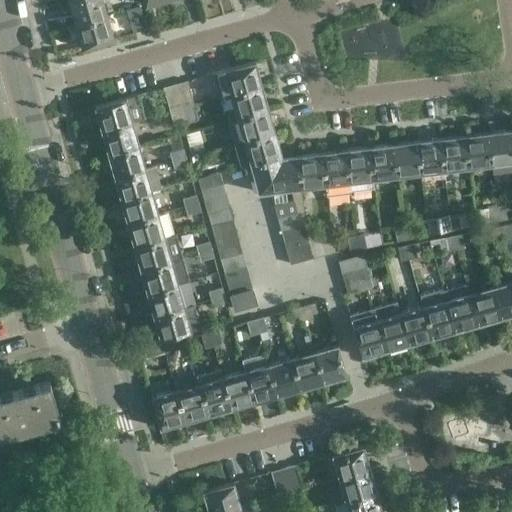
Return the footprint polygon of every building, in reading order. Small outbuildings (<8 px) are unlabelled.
[(107,16),(102,0),(73,0),(69,1),(76,25),(107,16)] [(139,6),(126,10),(133,32),(145,29),(139,6)] [(113,39),(107,16),(76,25),(82,48),(113,39)] [(224,71),(231,95),(262,86),(255,62),(255,61),(223,70),(224,71)] [(187,81),(176,84),(181,103),(192,100),(187,81)] [(181,103),(176,84),(163,88),(169,106),(181,103)] [(268,109),(262,86),(231,95),(237,117),(268,109)] [(95,107),(101,131),(132,122),(144,119),(137,95),(94,107),(95,107)] [(195,109),(192,100),(181,103),(184,113),(195,109)] [(184,113),(181,103),(169,106),(172,116),(184,113)] [(198,120),(195,109),(184,113),(187,123),(198,120)] [(275,132),(268,109),(237,117),(244,140),(275,132)] [(187,123),(184,113),(172,116),(175,127),(187,123)] [(139,145),(132,122),(101,131),(108,154),(139,145)] [(511,161),(511,129),(488,132),(492,164),(511,161)] [(281,155),(275,132),(244,140),(251,164),(280,156),(281,155)] [(492,164),(488,132),(464,135),(468,167),(492,164)] [(468,167),(464,135),(439,138),(443,170),(468,167)] [(443,170),(439,138),(417,141),(421,173),(443,170)] [(421,173),(417,141),(393,144),(396,176),(421,173)] [(203,143),(190,147),(192,154),(205,151),(203,143)] [(396,176),(393,144),(369,147),(373,178),(396,176)] [(145,168),(139,145),(108,154),(114,177),(145,168)] [(373,178),(369,147),(345,150),(349,181),(373,178)] [(184,148),(171,152),(173,160),(187,156),(184,148)] [(349,181),(345,150),(321,153),(325,184),(349,181)] [(207,159),(205,151),(192,154),(194,163),(207,159)] [(325,184),(321,153),(297,156),(297,155),(296,155),(297,160),(301,187),(302,187),(325,184)] [(281,155),(280,156),(251,164),(259,192),(291,188),(301,187),(297,160),(283,162),(281,156),(281,155)] [(189,165),(187,156),(173,160),(175,169),(189,165)] [(152,191),(145,168),(114,177),(121,201),(152,191)] [(221,173),(199,179),(202,191),(225,184),(224,183),(222,174),(221,173)] [(225,185),(225,184),(202,191),(205,203),(228,196),(227,195),(225,186),(225,185)] [(305,211),(302,187),(301,187),(291,188),(294,201),(298,213),(305,211)] [(158,214),(152,191),(121,201),(127,223),(158,214)] [(198,195),(197,195),(184,199),(186,207),(200,202),(198,195)] [(228,197),(228,196),(205,203),(209,214),(231,208),(231,207),(228,197)] [(279,218),(298,213),(294,201),(275,206),(276,207),(278,216),(279,218)] [(202,211),(200,202),(186,207),(188,215),(202,211)] [(506,204),(496,206),(497,211),(499,220),(508,218),(506,204)] [(497,211),(496,206),(489,208),(492,221),(499,220),(497,211)] [(231,209),(231,208),(209,214),(212,226),(234,220),(234,218),(231,209)] [(306,223),(305,211),(298,213),(279,218),(279,219),(282,228),(281,228),(282,230),(306,223)] [(164,237),(158,214),(127,223),(133,246),(164,237)] [(451,229),(449,216),(448,214),(427,218),(430,234),(451,229)] [(458,214),(449,216),(451,229),(461,228),(458,214)] [(234,220),(212,226),(215,238),(238,232),(237,230),(234,220)] [(308,233),(306,223),(282,230),(285,239),(296,237),(308,233)] [(412,223),(402,225),(402,229),(404,239),(414,237),(412,223)] [(511,235),(510,224),(501,226),(503,240),(511,238),(511,235)] [(402,229),(402,225),(395,227),(397,240),(404,239),(402,229)] [(503,240),(501,226),(493,227),(496,241),(503,240)] [(331,231),(319,232),(324,255),(326,255),(336,252),(337,252),(331,231)] [(219,250),(241,244),(241,243),(240,241),(238,232),(215,238),(219,250)] [(324,255),(319,232),(308,233),(314,258),(315,258),(324,255)] [(314,258),(308,233),(296,237),(302,261),(304,261),(313,258),(314,258)] [(364,233),(356,235),(357,243),(358,248),(367,246),(364,233)] [(462,234),(453,236),(456,249),(465,248),(462,234)] [(357,243),(356,235),(348,236),(350,250),(358,248),(357,243)] [(456,249),(453,236),(444,238),(447,251),(456,249)] [(171,261),(164,237),(133,246),(140,269),(171,261)] [(302,261),(296,237),(285,239),(285,240),(284,240),(291,264),(292,264),(302,261)] [(211,240),(210,241),(196,245),(199,253),(213,248),(211,240)] [(416,243),(406,245),(409,259),(418,257),(416,243)] [(222,262),(244,256),(244,255),(244,253),(243,253),(241,244),(219,250),(222,262)] [(409,259),(406,245),(399,247),(401,260),(409,259)] [(215,257),(213,248),(199,253),(201,261),(215,257)] [(364,255),(355,257),(339,262),(339,263),(340,263),(342,272),(342,274),(367,266),(364,255)] [(225,274),(247,268),(247,267),(247,264),(244,256),(222,262),(225,274)] [(177,283),(171,261),(140,269),(147,292),(177,283)] [(370,277),(367,266),(342,274),(343,274),(345,283),(345,285),(359,281),(370,277)] [(250,276),(247,268),(225,274),(229,286),(251,279),(250,278),(251,278),(250,276)] [(373,287),(370,277),(359,281),(361,290),(373,287)] [(253,288),(251,279),(229,286),(231,295),(254,289),(253,287),(253,288)] [(511,314),(511,280),(493,286),(502,317),(511,314)] [(361,290),(359,281),(345,285),(348,294),(361,290)] [(184,307),(177,283),(147,292),(153,316),(184,307)] [(478,324),(469,293),(466,284),(443,290),(446,300),(455,330),(478,324)] [(502,317),(493,286),(469,293),(478,324),(502,317)] [(224,287),(223,287),(209,291),(212,299),(226,294),(224,287)] [(257,303),(254,289),(231,295),(235,309),(257,303)] [(455,330),(446,300),(443,290),(443,289),(419,295),(422,306),(431,337),(455,330)] [(228,303),(226,294),(212,299),(214,307),(228,303)] [(409,343),(400,312),(397,302),(374,308),(386,350),(409,343)] [(194,304),(184,307),(153,316),(160,339),(159,339),(159,340),(200,328),(194,304)] [(310,304),(301,306),(305,320),(314,317),(310,304)] [(305,320),(301,306),(294,308),(297,322),(305,320)] [(431,337),(422,306),(400,312),(409,343),(431,337)] [(386,350),(374,308),(350,315),(361,357),(362,357),(362,356),(386,350)] [(267,330),(263,317),(254,319),(257,333),(267,330)] [(257,333),(254,319),(248,321),(251,335),(257,333)] [(222,343),(218,330),(208,332),(212,345),(222,343)] [(212,345),(208,332),(202,334),(205,347),(212,345)] [(181,340),(161,346),(163,353),(184,348),(181,340)] [(337,345),(313,351),(322,382),(346,376),(347,376),(338,344),(337,344),(337,345)] [(163,353),(161,346),(144,350),(146,358),(163,353)] [(322,382),(313,351),(290,358),(299,389),(322,382)] [(275,396),(263,353),(242,359),(245,370),(254,401),(275,396)] [(299,389),(290,358),(268,364),(265,353),(263,353),(275,396),(299,389)] [(229,408),(218,369),(197,375),(199,384),(197,384),(206,415),(229,408)] [(254,401),(245,370),(222,377),(220,369),(218,369),(229,408),(254,401)] [(49,382),(0,395),(0,436),(60,419),(49,382)] [(206,415),(197,384),(174,391),(183,421),(206,415)] [(183,421),(174,391),(152,397),(152,396),(151,397),(160,428),(161,428),(183,421)] [(332,455),(339,480),(370,471),(363,446),(364,446),(364,445),(332,454),(332,455)] [(301,485),(295,465),(283,468),(289,489),(301,485)] [(289,489),(283,468),(271,472),(277,492),(289,489)] [(377,494),(370,471),(339,480),(345,501),(334,504),(334,506),(377,494)] [(203,492),(208,511),(222,511),(241,507),(234,483),(234,482),(202,491),(202,492),(203,492)] [(304,495),(301,485),(289,489),(292,499),(304,495)] [(292,499),(289,489),(277,492),(280,502),(292,499)] [(381,511),(377,494),(334,506),(336,511),(381,511)] [(306,504),(304,495),(292,499),(294,507),(306,504)] [(294,507),(292,499),(280,502),(282,511),(294,507)]
